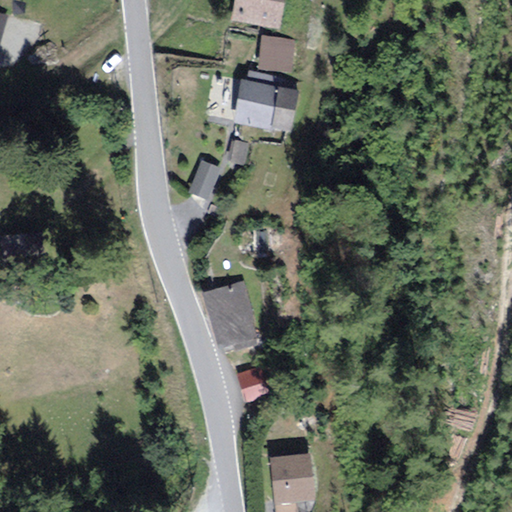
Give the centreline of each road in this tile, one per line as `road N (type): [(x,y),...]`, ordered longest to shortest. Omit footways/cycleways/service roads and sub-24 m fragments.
road 1 (tertiary): [(129,0),(156,235),(202,374),(227,511)]
road 2 (track): [(446,511),(502,366),(511,200)]
